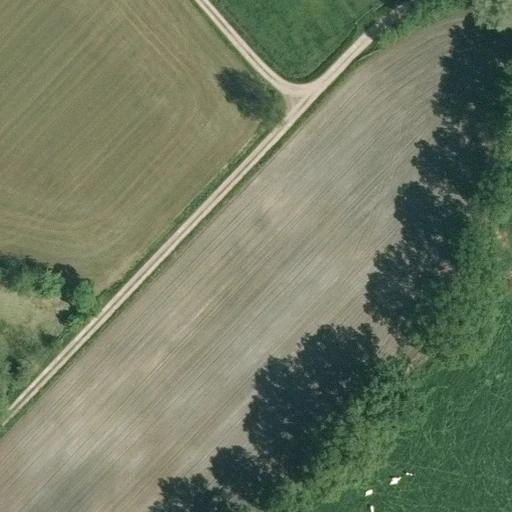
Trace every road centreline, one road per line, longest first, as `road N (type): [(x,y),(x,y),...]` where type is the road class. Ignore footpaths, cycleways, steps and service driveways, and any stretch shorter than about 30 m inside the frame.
road 1 (track): [(0,423),(301,107)]
road 2 (track): [(301,107),(419,0)]
road 3 (track): [(301,107),(202,0)]
